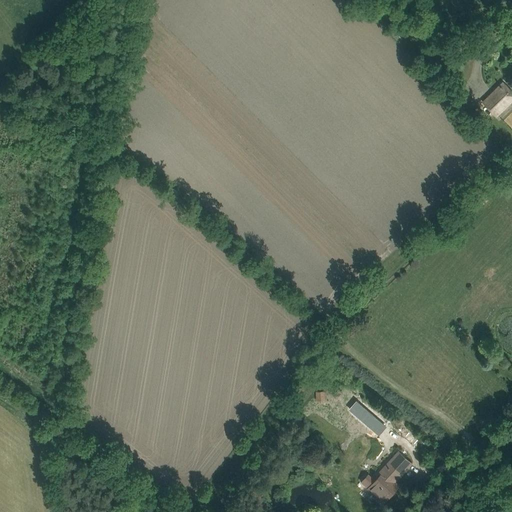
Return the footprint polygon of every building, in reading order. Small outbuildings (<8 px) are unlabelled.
[(511,102),(511,90),(503,81),(482,101),(497,117),(511,102)] [(485,196),(480,201),(483,204),(488,199),(485,196)] [(325,391),(316,391),(316,401),(326,400),(325,391)] [(377,435),(388,422),(374,411),(363,424),(377,435)] [(375,495),(374,496),(382,503),(383,502),(384,502),(396,489),(394,487),(397,484),(394,482),(412,463),(399,451),(382,469),(384,471),(368,489),(375,495)]
